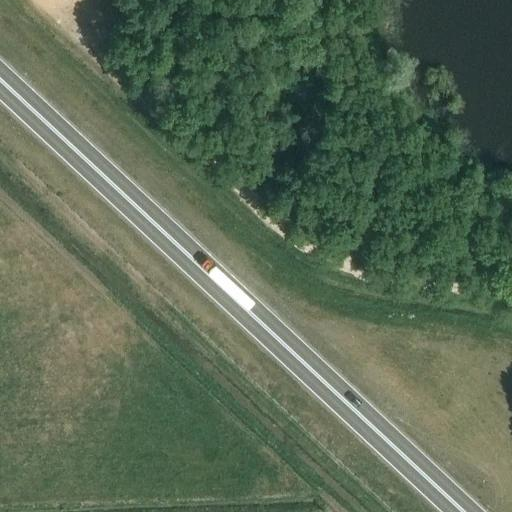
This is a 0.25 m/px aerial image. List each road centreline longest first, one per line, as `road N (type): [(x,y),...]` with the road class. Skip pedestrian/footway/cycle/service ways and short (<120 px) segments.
road 1 (trunk): [(463,511),(0,79)]
road 2 (track): [(43,0),(292,240),(368,272),(511,303)]
